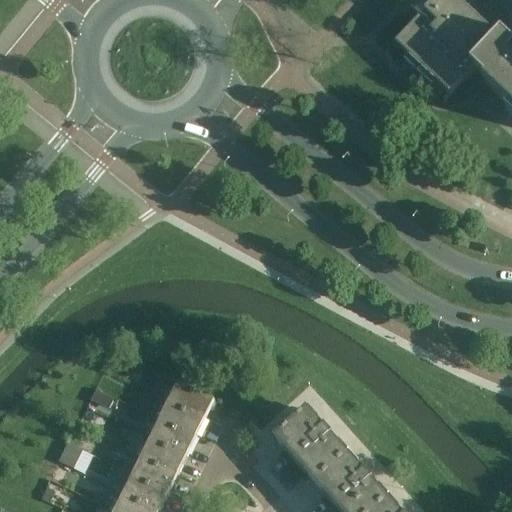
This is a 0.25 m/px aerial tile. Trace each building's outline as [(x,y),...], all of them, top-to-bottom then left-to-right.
[(451,0),(441,0),(421,22),(396,48),(450,99),(474,73),(486,84),(485,86),(511,111),(511,61),(511,59),(511,47),(503,39),(499,44),(451,0)] [(169,405),(205,423),(215,403),(179,386),(169,405)] [(96,393),(91,404),(98,408),(103,396),(96,393)] [(205,423),(169,405),(160,424),(196,441),(205,423)] [(315,488),(348,458),(308,413),(275,443),(315,488)] [(196,441),(160,424),(151,442),(187,460),(196,441)] [(73,435),(68,446),(78,450),(81,445),(79,438),(73,435)] [(187,460),(151,442),(142,460),(179,478),(187,460)] [(60,464),(74,471),(82,454),(68,447),(60,464)] [(348,458),(315,488),(337,511),(378,511),(389,503),(348,458)] [(179,478),(142,460),(133,479),(169,497),(179,478)] [(161,511),(169,497),(133,479),(124,497),(152,511),(161,511)] [(48,491),(42,502),(49,506),(55,495),(48,491)] [(152,511),(124,497),(116,511),(152,511)] [(397,511),(389,503),(378,511),(397,511)]
